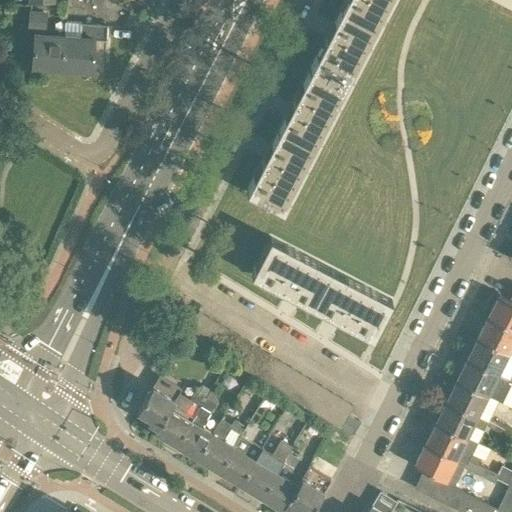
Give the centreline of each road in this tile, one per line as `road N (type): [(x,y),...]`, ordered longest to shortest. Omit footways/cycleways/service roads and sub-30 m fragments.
road 1 (residential): [(364,467),(511,173)]
road 2 (residential): [(180,0),(98,165),(0,91)]
road 3 (secondary): [(27,417),(139,207)]
road 4 (secondary): [(139,207),(247,0)]
road 5 (residential): [(128,407),(131,337),(204,195)]
road 6 (residential): [(204,195),(306,0)]
road 7 (secondary): [(178,511),(27,417)]
